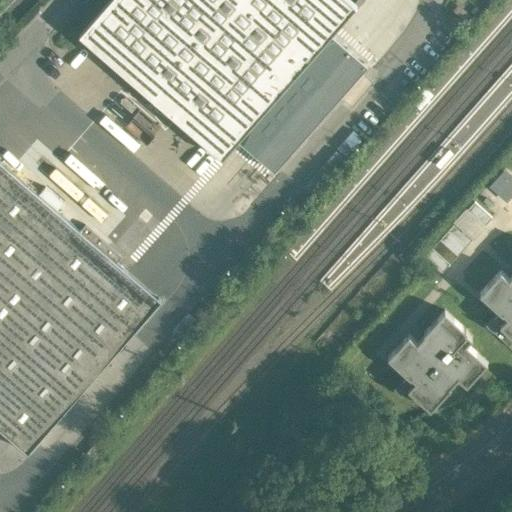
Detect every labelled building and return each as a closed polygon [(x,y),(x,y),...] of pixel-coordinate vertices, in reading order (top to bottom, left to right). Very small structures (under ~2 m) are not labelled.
[(347,0),(108,0),(78,34),(220,160),(237,141),(331,34),(355,7),(347,0)] [(331,34),(237,141),(273,172),(366,67),(331,34)] [(79,231),(0,161),(0,430),(26,454),(160,302),(116,263),(121,257),(84,225),(79,231)] [(488,188),(505,204),(511,196),(511,177),(504,170),(488,188)] [(483,228),(491,219),(474,203),(466,213),(483,228)] [(474,237),(483,228),(466,213),(457,222),(474,237)] [(466,246),(474,237),(457,222),(449,231),(466,246)] [(457,256),(466,246),(449,231),(440,240),(457,256)] [(449,265),(457,256),(440,240),(432,249),(449,265)] [(441,274),(449,265),(432,249),(424,259),(441,274)] [(501,273),(480,296),(506,320),(500,328),(511,339),(511,275),(508,280),(501,273)] [(408,337),(387,360),(415,385),(408,392),(431,413),(459,382),(467,389),(488,365),(466,346),(473,338),(444,312),(416,344),(408,337)] [(104,448),(97,441),(86,454),(94,460),(104,448)]
